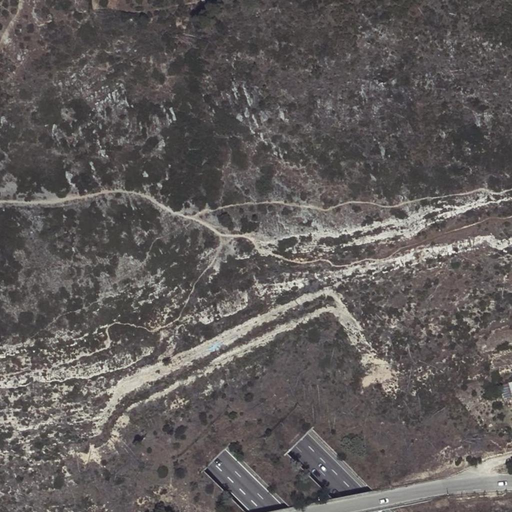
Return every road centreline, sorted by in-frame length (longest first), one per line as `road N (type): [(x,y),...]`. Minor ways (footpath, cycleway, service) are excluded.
road 1 (motorway): [(370,511),(0,142)]
road 2 (motorway): [(0,244),(269,511)]
road 3 (tertiary): [(321,511),(511,480)]
